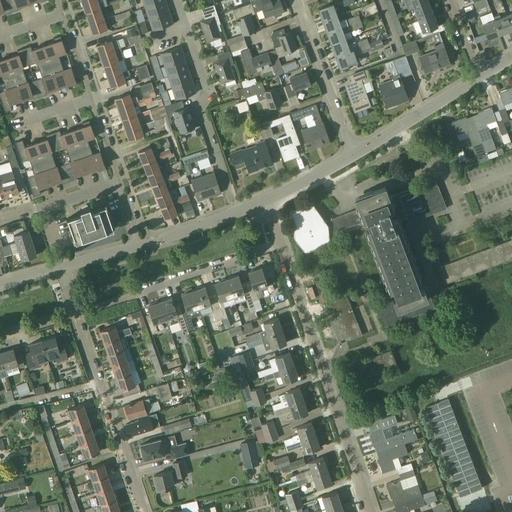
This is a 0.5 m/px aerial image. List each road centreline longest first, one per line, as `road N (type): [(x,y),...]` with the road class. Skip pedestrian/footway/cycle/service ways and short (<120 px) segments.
road 1 (residential): [(371,511),(278,242)]
road 2 (residential): [(235,212),(200,107),(209,92),(178,0)]
road 3 (residential): [(76,315),(278,242)]
road 4 (residential): [(76,315),(145,511)]
road 5 (residential): [(355,156),(297,0)]
road 6 (unknown): [(398,131),(441,175),(458,217),(411,234)]
road 7 (unclassified): [(355,156),(479,81)]
